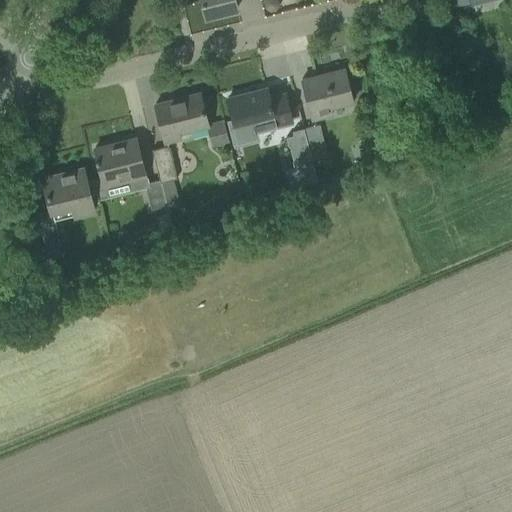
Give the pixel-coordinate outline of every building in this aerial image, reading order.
[(237,8),(234,0),(201,0),(205,16),(237,8)] [(306,98),(312,119),(331,114),(329,107),(352,101),(344,68),(301,79),(306,98)] [(266,88),(227,98),(232,119),(226,120),(233,144),(256,138),(254,131),(291,121),(284,94),(269,98),(266,88)] [(207,124),(199,92),(155,104),(164,142),(179,138),(178,133),(206,125),(207,125),(207,124)] [(207,125),(206,125),(211,146),(228,141),(223,120),(207,124),(207,125)] [(327,155),(325,147),(319,123),(302,127),(310,154),(311,159),(327,155)] [(293,135),(286,136),(288,145),(290,144),(293,160),(292,161),(293,167),(302,165),(306,181),(317,179),(311,159),(310,154),(302,127),(292,130),(293,135)] [(96,162),(98,161),(104,187),(145,177),(135,138),(94,148),(97,158),(95,158),(96,162)] [(151,149),(160,181),(175,178),(167,145),(151,149)] [(93,180),(86,181),(82,168),(42,177),(50,209),(72,203),(75,216),(93,211),(92,204),(98,203),(93,180)] [(167,212),(160,181),(144,184),(151,215),(167,212)] [(38,220),(48,259),(63,255),(54,216),(38,220)]
